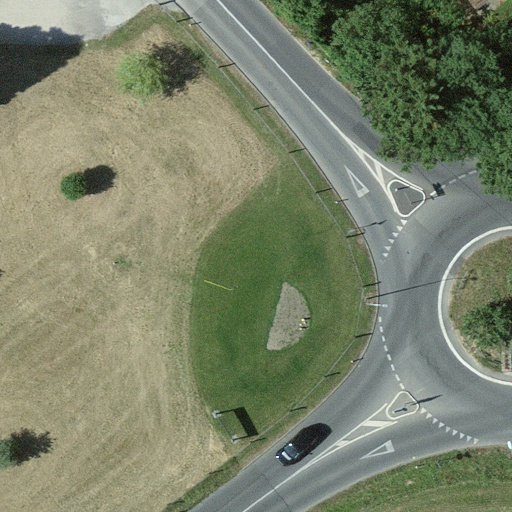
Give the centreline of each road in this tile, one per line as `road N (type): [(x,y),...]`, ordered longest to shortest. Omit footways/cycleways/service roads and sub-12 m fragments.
road 1 (tertiary): [(218,0),(440,230)]
road 2 (secondary): [(256,511),(436,378)]
road 3 (secondary): [(440,230),(421,256),(410,319),(436,378)]
